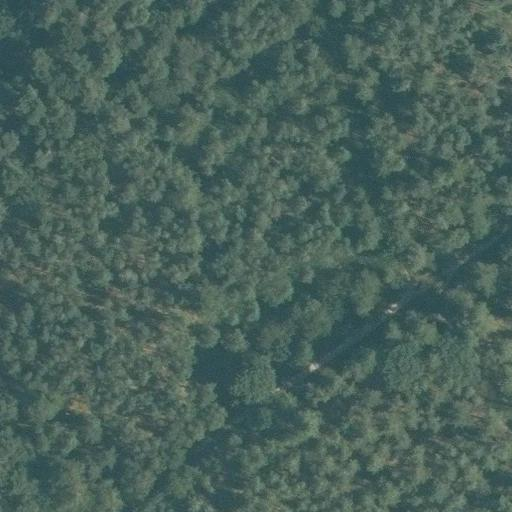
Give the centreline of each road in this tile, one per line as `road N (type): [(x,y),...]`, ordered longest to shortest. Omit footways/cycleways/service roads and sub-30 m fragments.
road 1 (track): [(94,511),(511,197)]
road 2 (track): [(307,0),(408,274)]
road 3 (track): [(0,392),(59,511)]
